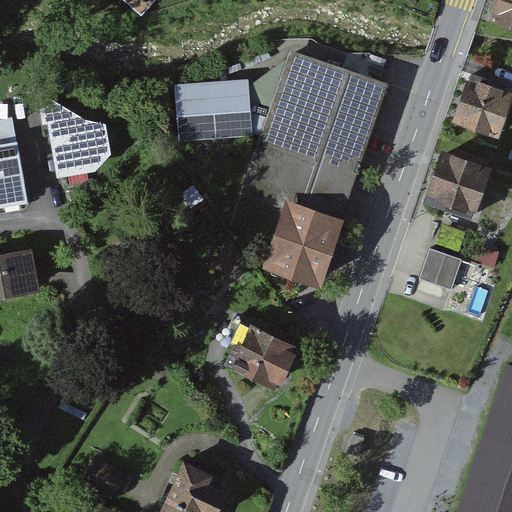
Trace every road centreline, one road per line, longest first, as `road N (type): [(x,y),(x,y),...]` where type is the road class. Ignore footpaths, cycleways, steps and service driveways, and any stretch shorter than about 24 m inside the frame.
road 1 (tertiary): [(286,511),(460,0)]
road 2 (residential): [(31,511),(15,471),(70,355),(84,303),(70,250),(47,227),(0,227)]
